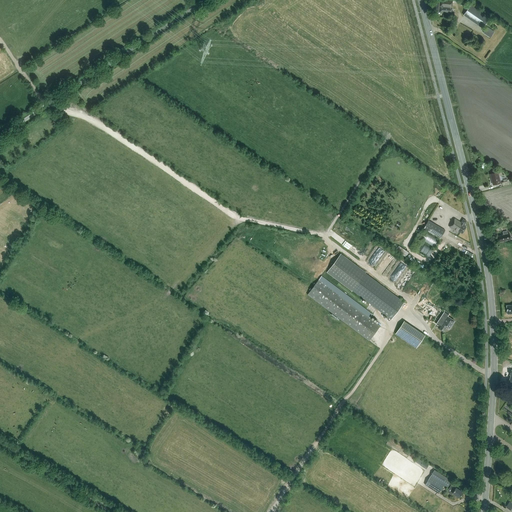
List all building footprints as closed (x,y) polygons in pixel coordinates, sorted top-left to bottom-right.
[(436,11),(435,16),(439,17),(440,13),(451,14),(452,0),(440,0),(440,2),(433,2),(432,11),(436,11)] [(490,18),(471,5),(463,15),(483,28),(490,18)] [(488,27),(485,31),(492,36),(495,32),(488,27)] [(494,184),(501,183),(499,176),(502,175),(502,172),(498,173),(498,172),(490,174),(492,180),(493,180),(494,184)] [(467,221),(463,219),(461,222),(455,218),(449,227),(457,231),(457,230),(462,233),(466,227),(464,225),(467,221)] [(429,220),(424,228),(440,238),(445,230),(429,220)] [(505,241),(511,239),(510,236),(511,236),(511,235),(511,232),(508,234),(507,230),(503,231),(504,235),(498,237),(499,241),(505,240),(505,241)] [(439,241),(425,232),(421,239),(435,248),(439,241)] [(428,257),(433,250),(419,242),(415,249),(428,257)] [(399,245),(396,249),(406,256),(409,252),(399,245)] [(352,290),(391,319),(404,302),(366,273),(341,254),(327,272),(352,291),(352,290)] [(369,341),(380,326),(319,280),(308,295),(369,341)] [(449,329),(455,321),(448,316),(450,314),(445,311),(436,324),(441,327),(439,329),(443,332),(446,327),(449,329)] [(416,348),(424,335),(402,320),(393,334),(416,348)] [(435,470),(425,484),(438,493),(444,485),(447,487),(451,481),(435,470)] [(453,493),(460,498),(463,492),(456,488),(451,485),(447,491),(452,494),(453,493)]
